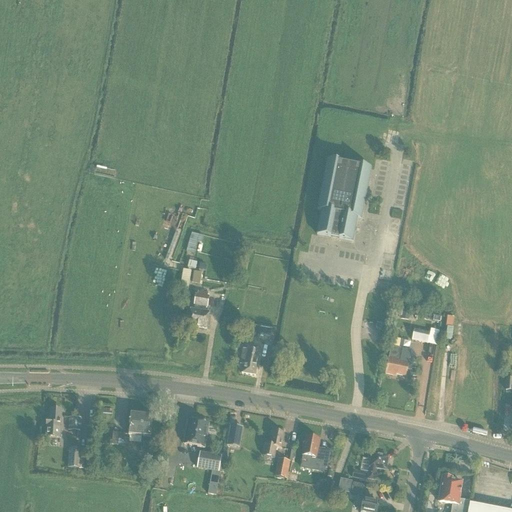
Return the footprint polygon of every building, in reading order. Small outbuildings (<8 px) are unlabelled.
[(361,219),(371,169),(355,166),(355,167),(342,165),(343,164),(327,161),(317,210),(321,211),(317,235),(352,242),(357,218),(361,219)] [(200,236),(192,233),(186,252),(194,254),(200,236)] [(154,284),(162,286),(165,272),(157,270),(154,284)] [(191,271),(183,270),(179,292),(187,294),(191,271)] [(201,273),(194,272),(192,283),(199,284),(201,273)] [(402,275),(403,282),(415,281),(415,274),(402,275)] [(197,291),(197,295),(196,295),(194,306),(195,306),(194,310),(190,310),(188,326),(207,330),(209,313),(205,313),(206,308),(207,308),(208,297),(207,297),(208,293),(197,291)] [(429,333),(414,330),(411,341),(427,344),(429,333)] [(255,377),(260,348),(254,347),(255,345),(244,343),(240,365),(243,365),(241,374),(255,377)] [(391,348),(388,359),(385,374),(393,376),(393,374),(405,376),(410,351),(391,348)] [(433,365),(433,353),(425,353),(424,364),(433,365)] [(60,439),(62,410),(50,410),(49,420),(46,420),(45,438),(60,439)] [(152,417),(130,415),(128,437),(143,438),(142,443),(150,444),(150,439),(152,417)] [(81,419),(69,418),(68,430),(80,430),(81,419)] [(209,425),(188,421),(184,445),(204,448),(209,425)] [(227,446),(239,448),(243,428),(231,426),(227,446)] [(284,434),(273,432),(270,447),(265,446),(263,457),(273,459),(274,454),(275,448),(281,449),(284,434)] [(124,434),(112,433),(111,445),(123,446),(124,434)] [(305,438),(300,465),(309,466),(309,468),(314,469),(321,471),(323,458),(317,457),(320,441),(305,438)] [(140,453),(150,454),(151,444),(150,444),(142,443),(141,443),(140,453)] [(69,469),(79,470),(80,450),(70,449),(69,469)] [(221,458),(199,454),(197,468),(218,472),(221,458)] [(388,458),(372,455),(369,468),(367,480),(377,482),(378,475),(375,475),(376,469),(385,471),(388,458)] [(290,462),(277,460),(274,477),(287,480),(290,462)] [(459,501),(461,483),(452,482),(452,479),(443,478),(440,498),(439,502),(452,504),(450,511),(511,511),(469,505),(470,502),(459,501)] [(340,479),(338,491),(349,494),(352,482),(340,479)] [(353,483),(350,493),(361,495),(363,485),(353,483)] [(376,511),(378,504),(371,502),(372,496),(365,495),(364,501),(363,501),(360,511),(376,511)]
